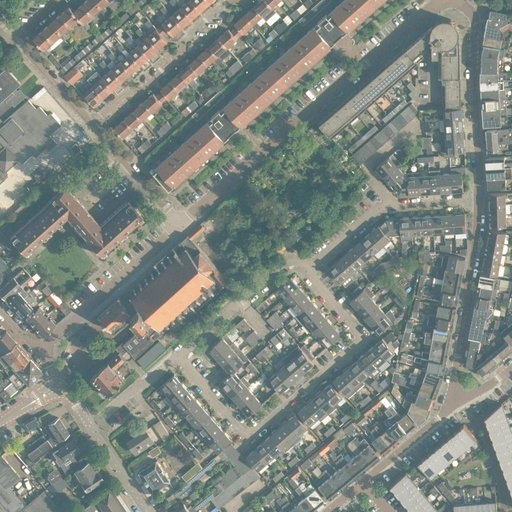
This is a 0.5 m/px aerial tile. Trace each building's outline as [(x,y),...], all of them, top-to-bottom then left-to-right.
[(83,0),(74,8),(85,21),(109,0),(83,0)] [(228,101),(230,103),(203,127),(201,125),(200,126),(202,128),(184,144),(182,142),(180,144),(182,146),(164,162),(162,160),(161,161),(162,163),(153,172),(169,189),(175,184),(174,182),(221,140),(223,141),(229,136),(228,135),(235,129),(236,129),(242,124),(241,122),(328,45),(329,46),(336,41),(335,40),(342,34),(343,34),(349,29),(348,27),(378,0),(345,0),(338,7),(336,4),(335,6),(337,8),(310,32),(308,30),(307,31),(309,33),(291,49),(289,47),(287,48),(289,50),(271,67),(269,64),(267,66),(269,68),(251,84),(249,82),(248,84),(249,86),(231,102),(230,100),(228,101)] [(265,0),(260,0),(254,6),(262,15),(266,20),(276,11),(272,7),(265,0)] [(319,0),(298,19),(302,24),(329,0),(319,0)] [(68,5),(35,35),(46,48),(79,17),(68,5)] [(254,6),(244,15),(252,24),(262,15),(254,6)] [(508,19),(509,13),(490,9),(489,17),(487,18),(484,36),(502,39),(504,31),(511,25),(508,19)] [(255,27),(252,24),(244,15),(234,23),(245,36),(255,27)] [(282,19),(287,25),(291,21),(286,15),(282,19)] [(441,45),(442,76),(460,76),(459,31),(447,18),(432,26),(431,26),(405,48),(405,47),(404,47),(417,62),(418,62),(417,61),(423,56),(421,54),(426,49),(432,44),(436,44),(438,42),(441,45)] [(230,31),(228,29),(218,37),(227,47),(240,35),(235,28),(230,31)] [(156,29),(147,37),(157,49),(167,40),(156,29)] [(484,36),(482,44),(504,49),(508,49),(509,40),(502,39),(484,36)] [(157,49),(147,37),(138,45),(148,57),(157,49)] [(231,51),(227,47),(218,37),(209,46),(217,55),(221,60),(231,51)] [(265,44),(259,38),(252,44),(258,51),(265,44)] [(75,55),(78,58),(92,46),(89,43),(75,55)] [(503,56),(504,49),(482,44),(480,54),(498,56),(503,56)] [(138,45),(129,53),(139,65),(148,57),(138,45)] [(209,46),(199,55),(207,64),(217,55),(209,46)] [(404,47),(396,55),(409,70),(417,62),(404,47)] [(245,62),(253,56),(249,51),(241,58),(245,62)] [(139,65),(129,53),(119,61),(130,73),(139,65)] [(503,56),(498,56),(480,54),(480,63),(503,64),(503,56)] [(70,55),(59,65),(65,71),(75,61),(70,55)] [(199,55),(189,63),(198,73),(200,75),(204,72),(201,69),(207,64),(199,55)] [(400,77),(409,70),(396,55),(387,62),(400,77)] [(84,64),(81,60),(75,66),(78,69),(84,64)] [(119,61),(110,69),(121,81),(130,73),(119,61)] [(391,85),(400,77),(387,62),(378,70),(391,85)] [(189,63),(180,72),(188,81),(194,88),(198,84),(192,78),(198,73),(189,63)] [(233,63),(228,68),(229,69),(233,73),(236,70),(238,69),(233,63)] [(498,73),(503,73),(503,64),(480,63),(480,72),(498,73)] [(0,124),(2,122),(0,119),(0,114),(9,106),(11,104),(13,106),(25,96),(18,88),(16,90),(14,87),(19,83),(5,66),(0,70),(0,124)] [(72,83),(82,74),(75,66),(64,75),(72,83)] [(121,81),(110,69),(101,77),(112,89),(121,81)] [(378,70),(370,77),(383,92),(391,85),(378,70)] [(180,72),(170,80),(178,90),(188,81),(180,72)] [(498,73),(480,72),(480,81),(498,80),(503,80),(503,73),(498,73)] [(442,76),(442,77),(445,77),(445,86),(460,86),(460,76),(442,76)] [(101,77),(92,85),(103,97),(112,89),(101,77)] [(374,100),(383,92),(370,77),(361,85),(374,100)] [(168,99),(178,90),(170,80),(160,89),(168,99)] [(498,80),(480,81),(480,90),(498,89),(503,88),(503,80),(498,80)] [(407,85),(412,90),(416,95),(416,88),(410,82),(407,85)] [(86,97),(94,106),(103,97),(92,85),(82,95),(85,98),(86,97)] [(366,107),(374,100),(361,85),(353,92),(366,107)] [(445,86),(445,96),(460,96),(460,86),(445,86)] [(503,88),(498,89),(480,90),(481,99),(504,97),(504,88),(503,88)] [(224,95),(219,89),(191,114),(196,120),(224,95)] [(155,96),(153,93),(144,101),(152,111),(165,99),(159,92),(155,96)] [(357,115),(366,107),(353,92),(344,100),(357,115)] [(460,106),(460,96),(445,96),(445,107),(460,106)] [(481,99),(482,108),(505,106),(504,97),(481,99)] [(60,124),(50,113),(47,115),(39,106),(36,109),(27,100),(0,124),(0,182),(4,178),(3,177),(6,175),(7,176),(7,175),(6,174),(7,173),(5,171),(18,160),(21,163),(31,153),(34,156),(45,147),(47,150),(56,143),(48,134),(60,124)] [(348,122),(357,115),(344,100),(335,107),(348,122)] [(142,120),(152,111),(144,101),(133,110),(142,120)] [(194,108),(190,103),(180,112),(184,116),(194,108)] [(417,114),(409,105),(404,109),(412,118),(417,114)] [(506,115),(505,106),(482,108),(482,117),(506,115)] [(340,130),(348,122),(335,107),(327,115),(340,130)] [(444,120),(462,118),(461,107),(443,108),(444,120)] [(404,109),(400,113),(408,122),(412,118),(404,109)] [(132,128),(142,120),(133,110),(124,119),(132,128)] [(403,126),(408,122),(400,113),(396,117),(403,126)] [(331,138),(340,130),(327,115),(318,123),(331,138)] [(506,121),(506,115),(482,117),(483,126),(506,124),(506,121)] [(399,130),(403,126),(396,117),(391,121),(399,130)] [(462,129),(462,118),(444,120),(440,120),(440,131),(444,130),(462,129)] [(121,139),(122,137),(132,128),(124,119),(114,128),(119,134),(118,135),(121,139)] [(391,121),(387,124),(395,133),(399,130),(391,121)] [(160,128),(157,131),(160,135),(167,129),(163,124),(159,128),(160,128)] [(390,137),(395,133),(387,124),(382,128),(390,137)] [(486,130),(487,151),(498,150),(498,142),(511,140),(511,127),(486,130)] [(386,141),(390,137),(382,128),(378,132),(386,141)] [(463,140),(462,129),(444,130),(445,141),(463,140)] [(378,132),(374,136),(382,145),(386,141),(378,132)] [(377,149),(382,145),(374,136),(369,140),(377,149)] [(369,140),(365,144),(373,153),(377,149),(369,140)] [(449,152),(455,152),(464,151),(463,140),(445,141),(446,152),(449,152)] [(69,147),(75,154),(80,149),(75,142),(69,147)] [(365,144),(364,144),(361,147),(368,156),(373,153),(365,144)] [(361,147),(356,151),(364,160),(368,156),(361,147)] [(360,164),(364,160),(356,151),(352,155),(360,164)] [(381,176),(382,175),(383,176),(396,165),(399,162),(392,154),(375,168),(378,171),(377,172),(381,176)] [(485,158),(486,168),(490,167),(504,166),(511,165),(511,161),(504,162),(504,156),(485,158)] [(383,176),(390,185),(403,173),(396,165),(383,176)] [(504,166),(490,167),(486,168),(487,178),(491,177),(511,177),(511,171),(505,171),(504,166)] [(407,176),(409,194),(412,194),(412,195),(418,195),(418,193),(419,193),(418,175),(418,172),(407,173),(407,176)] [(452,191),(463,190),(462,172),(450,173),(452,191)] [(408,194),(409,194),(407,176),(407,178),(405,178),(402,174),(403,173),(390,185),(391,184),(399,194),(408,193),(408,194)] [(441,192),(452,191),(450,173),(440,174),(441,192)] [(430,192),(429,174),(418,175),(419,193),(421,193),(421,194),(427,194),(427,193),(430,192)] [(440,174),(429,174),(430,192),(441,192),(440,174)] [(491,177),(487,178),(487,188),(505,187),(505,179),(511,178),(511,177),(491,177)] [(64,186),(9,236),(24,254),(31,248),(30,247),(33,244),(35,244),(66,216),(100,255),(142,217),(126,200),(99,224),(64,186)] [(13,211),(17,216),(41,194),(37,189),(13,211)] [(505,193),(487,193),(488,204),(505,204),(505,193)] [(505,215),(505,204),(488,204),(488,215),(505,215)] [(466,234),(465,213),(461,213),(461,212),(455,212),(455,214),(453,214),(455,232),(455,235),(458,236),(464,235),(466,234)] [(444,232),(455,232),(453,214),(443,215),(444,232)] [(422,234),(433,233),(432,215),(421,216),(422,234)] [(432,215),(433,233),(444,232),(443,215),(432,215)] [(505,215),(488,215),(488,226),(506,226),(505,215)] [(410,217),(412,235),(422,234),(421,216),(410,217)] [(400,236),(412,235),(410,217),(399,218),(399,220),(400,220),(401,233),(400,233),(400,236)] [(378,225),(390,239),(390,238),(387,235),(389,234),(400,233),(401,233),(400,220),(399,220),(399,218),(387,218),(388,220),(386,220),(380,226),(378,225)] [(138,324),(140,323),(143,326),(154,340),(163,332),(160,329),(165,324),(168,328),(170,327),(166,323),(171,319),(174,323),(175,322),(172,318),(177,314),(180,318),(181,317),(178,313),(183,309),(186,312),(187,311),(184,307),(189,303),(195,310),(228,280),(192,239),(204,228),(200,223),(187,234),(173,247),(173,246),(153,264),(159,270),(155,275),(151,271),(150,272),(154,276),(149,280),(145,276),(144,277),(147,281),(143,285),(139,282),(138,283),(142,286),(137,290),(134,287),(133,288),(136,291),(124,302),(118,297),(99,315),(98,314),(97,315),(111,330),(131,312),(135,316),(133,318),(133,319),(136,317),(140,322),(138,324)] [(382,246),(390,239),(378,225),(370,232),(382,246)] [(505,232),(488,229),(486,239),(503,243),(505,232)] [(0,240),(13,255),(17,251),(0,230),(0,240)] [(373,253),(382,246),(370,232),(362,239),(373,253)] [(362,239),(354,246),(365,260),(373,253),(362,239)] [(486,239),(484,250),(501,253),(503,243),(486,239)] [(357,267),(365,260),(354,246),(345,253),(357,267)] [(484,250),(482,261),(499,264),(501,253),(484,250)] [(349,274),(357,267),(345,253),(337,261),(349,274)] [(443,254),(441,266),(463,270),(465,258),(443,254)] [(22,266),(26,262),(22,257),(21,257),(17,261),(22,266)] [(337,261),(329,268),(344,285),(352,278),(337,261)] [(499,264),(482,261),(480,272),(497,275),(499,264)] [(11,268),(16,273),(22,267),(18,262),(11,268)] [(377,266),(373,269),(377,273),(380,269),(382,272),(387,268),(381,262),(377,266)] [(438,268),(436,277),(443,279),(460,282),(463,270),(441,266),(436,265),(436,268),(438,268)] [(0,294),(5,300),(16,290),(20,287),(23,284),(19,280),(27,273),(22,267),(16,273),(5,282),(0,286),(0,294)] [(480,274),(478,285),(482,285),(494,288),(498,288),(500,278),(480,274)] [(379,282),(383,286),(386,283),(379,275),(375,278),(379,282)] [(277,288),(284,297),(298,285),(291,277),(277,288)] [(458,293),(460,282),(443,279),(442,284),(433,282),(432,287),(458,293)] [(298,285),(284,297),(291,305),(305,293),(298,285)] [(494,288),(482,285),(478,285),(476,295),(490,297),(492,290),(494,290),(494,288)] [(35,286),(27,294),(19,301),(19,302),(12,308),(20,317),(32,308),(31,307),(37,302),(33,297),(36,294),(35,292),(38,290),(35,286)] [(362,289),(359,286),(351,293),(354,297),(362,289)] [(27,294),(20,287),(16,290),(5,300),(12,308),(19,302),(19,301),(27,294)] [(439,300),(456,304),(458,293),(432,287),(430,293),(440,295),(439,300)] [(362,289),(354,297),(350,300),(357,309),(370,297),(363,288),(362,289)] [(59,299),(53,292),(47,297),(53,304),(59,299)] [(291,305),(298,313),(312,301),(305,293),(291,305)] [(494,309),(496,298),(490,297),(476,295),(474,305),(494,309)] [(377,305),(370,297),(357,309),(364,317),(377,305)] [(265,299),(256,307),(260,312),(269,304),(265,299)] [(65,315),(70,311),(61,301),(56,305),(65,315)] [(319,309),(312,301),(298,313),(295,316),(302,324),(306,321),(319,309)] [(431,314),(454,318),(456,307),(433,303),(431,314)] [(364,317),(371,325),(385,313),(377,305),(364,317)] [(492,319),(494,309),(474,305),(472,315),(485,318),(492,319)] [(25,318),(31,325),(36,320),(37,322),(46,314),(38,306),(25,318)] [(326,318),(319,309),(306,321),(302,324),(309,332),(313,329),(326,318)] [(391,312),(391,311),(389,309),(385,313),(371,325),(378,333),(395,319),(395,318),(394,317),(394,316),(393,314),(392,313),(391,312)] [(275,311),(266,319),(270,324),(279,316),(275,311)] [(434,326),(452,329),(454,318),(431,314),(429,313),(427,324),(434,326)] [(36,320),(31,325),(31,326),(33,329),(34,328),(41,336),(55,324),(46,314),(37,322),(36,320)] [(472,315),(468,337),(480,340),(490,341),(494,327),(491,327),(490,329),(488,328),(488,332),(482,331),(485,318),(472,315)] [(283,320),(279,316),(270,324),(274,328),(283,320)] [(242,327),(245,331),(250,326),(243,318),(234,326),(238,330),(242,327)] [(313,329),(320,338),(333,326),(326,318),(313,329)] [(407,323),(405,331),(411,332),(413,325),(407,323)] [(134,357),(154,340),(143,326),(124,343),(122,341),(115,347),(118,351),(90,376),(99,386),(99,390),(103,394),(107,394),(107,395),(125,378),(115,367),(125,358),(130,359),(133,355),(134,357)] [(327,346),(341,334),(333,326),(320,338),(327,346)] [(426,331),(425,335),(450,340),(452,329),(434,326),(433,332),(426,331)] [(503,336),(507,341),(511,346),(511,330),(508,326),(500,332),(503,336)] [(232,328),(227,334),(234,340),(239,335),(232,328)] [(5,330),(0,334),(0,354),(15,341),(5,330)] [(245,338),(249,342),(258,334),(254,330),(245,338)] [(383,337),(387,343),(394,337),(390,331),(383,337)] [(405,342),(409,343),(411,332),(405,331),(402,341),(405,342)] [(262,339),(258,334),(249,342),(252,347),(262,339)] [(447,351),(450,340),(425,335),(424,340),(431,341),(430,347),(447,351)] [(208,348),(216,357),(229,345),(222,336),(208,348)] [(475,366),(480,340),(468,337),(463,364),(475,366)] [(382,338),(374,345),(386,359),(394,351),(382,338)] [(0,367),(6,362),(7,362),(15,355),(14,354),(20,348),(15,341),(0,354),(0,367)] [(144,368),(166,349),(158,341),(137,360),(144,368)] [(511,346),(507,341),(491,354),(499,363),(511,352),(511,346)] [(229,345),(216,357),(223,365),(236,353),(229,345)] [(289,352),(293,357),(305,370),(306,369),(307,370),(311,367),(311,366),(314,363),(307,356),(304,352),(300,347),(298,345),(289,352)] [(366,352),(377,366),(386,359),(374,345),(366,352)] [(445,361),(447,351),(430,347),(429,353),(415,351),(414,355),(415,355),(421,357),(445,361)] [(0,381),(2,380),(0,376),(3,375),(0,372),(3,369),(8,375),(14,370),(29,357),(20,348),(14,354),(15,355),(7,362),(6,362),(0,367),(0,381)] [(297,378),(305,370),(293,357),(289,352),(281,359),(285,364),(297,378)] [(369,373),(377,366),(366,352),(357,359),(369,373)] [(223,365),(230,373),(233,370),(233,371),(244,361),(236,353),(223,365)] [(483,376),(499,363),(491,354),(476,367),(483,376)] [(426,369),(443,372),(445,361),(421,357),(415,355),(414,360),(427,362),(426,369)] [(0,381),(0,394),(5,401),(19,389),(19,390),(20,390),(39,373),(40,370),(29,357),(14,370),(8,375),(2,380),(0,381)] [(361,380),(369,373),(357,359),(349,366),(361,380)] [(289,385),(297,378),(285,364),(277,371),(289,385)] [(349,366),(341,373),(353,387),(356,390),(364,383),(361,380),(349,366)] [(439,386),(443,376),(427,370),(426,370),(421,369),(419,374),(412,372),(412,374),(409,373),(408,376),(411,377),(439,386)] [(230,373),(219,382),(226,390),(240,378),(233,371),(233,370),(230,373)] [(270,381),(274,385),(280,392),(289,385),(277,371),(269,378),(270,381)] [(391,381),(397,383),(399,376),(400,374),(394,372),(391,381)] [(356,390),(353,387),(341,373),(333,381),(348,398),(356,390)] [(160,386),(167,394),(181,382),(174,374),(160,386)] [(243,376),(240,378),(226,390),(234,398),(247,386),(250,384),(243,376)] [(419,390),(435,396),(439,386),(411,377),(409,383),(420,386),(419,390)] [(167,394),(175,402),(188,390),(181,382),(167,394)] [(331,383),(322,390),(328,396),(334,403),(337,407),(339,404),(337,401),(342,396),(331,383)] [(427,417),(430,407),(405,397),(394,385),(391,391),(416,421),(418,424),(423,420),(422,419),(425,416),(427,417)] [(234,398),(241,406),(254,395),(247,386),(234,398)] [(387,389),(378,396),(382,402),(384,403),(393,396),(387,389)] [(195,399),(193,396),(188,390),(175,402),(182,410),(195,399)] [(337,407),(334,403),(328,396),(322,390),(314,397),(326,411),(328,414),(337,407)] [(406,392),(405,397),(430,407),(431,407),(435,396),(419,390),(417,395),(406,392)] [(254,395),(241,406),(248,415),(262,403),(254,395)] [(378,396),(370,404),(374,409),(382,402),(378,396)] [(328,414),(326,411),(314,397),(312,399),(311,398),(306,402),(307,403),(306,404),(318,418),(320,421),(328,414)] [(511,404),(511,403),(511,398),(511,397),(502,401),(505,410),(511,408),(511,404)] [(182,410),(189,418),(202,407),(195,399),(182,410)] [(484,417),(487,424),(506,417),(506,416),(503,408),(501,403),(492,410),(493,411),(490,413),(490,412),(484,417)] [(297,411),(309,425),(318,418),(306,404),(297,411)] [(367,414),(374,409),(370,404),(363,409),(367,414)] [(189,418),(196,427),(209,415),(208,414),(209,413),(205,408),(204,409),(202,407),(189,418)] [(389,417),(394,422),(389,426),(400,440),(408,433),(392,414),(389,409),(387,408),(384,411),(389,417)] [(396,411),(392,414),(408,433),(417,426),(406,413),(401,417),(396,411)] [(295,413),(287,421),(299,434),(307,427),(295,413)] [(367,417),(363,413),(354,420),(358,424),(367,417)] [(209,415),(196,427),(194,429),(201,437),(217,423),(215,421),(216,420),(212,415),(211,416),(209,415)] [(39,424),(38,423),(34,416),(23,423),(27,430),(39,424)] [(68,433),(58,417),(48,424),(44,427),(50,436),(48,438),(54,447),(68,437),(66,434),(68,433)] [(490,433),(490,434),(510,427),(509,426),(507,418),(506,417),(487,424),(489,430),(490,433)] [(170,436),(159,420),(153,424),(164,441),(170,436)] [(301,437),(299,434),(287,421),(286,422),(285,421),(280,425),(281,426),(279,428),(290,441),(293,444),(301,437)] [(372,425),(374,427),(391,447),(400,440),(389,426),(384,430),(376,422),(372,425)] [(208,445),(210,443),(224,431),(217,423),(201,437),(208,445)] [(355,427),(352,423),(343,430),(346,433),(347,434),(355,427)] [(457,429),(457,430),(469,445),(470,444),(475,440),(476,439),(463,424),(459,428),(460,428),(458,430),(457,429)] [(371,440),(383,454),(391,447),(374,427),(370,430),(375,437),(371,440)] [(493,443),(494,443),(511,436),(511,433),(510,428),(510,427),(490,434),(492,440),(493,439),(494,443),(493,443)] [(272,434),(270,435),(282,449),(285,452),(293,444),(290,441),(279,428),(276,430),(275,429),(271,433),(272,434)] [(337,440),(346,433),(343,430),(342,428),(333,435),(337,440)] [(135,453),(145,446),(154,441),(146,429),(127,441),(135,453)] [(451,435),(450,435),(463,450),(464,450),(463,450),(468,445),(469,446),(469,445),(457,430),(453,433),(451,435)] [(231,439),(224,431),(210,443),(217,451),(231,439)] [(45,439),(42,435),(27,445),(30,450),(26,452),(32,461),(38,457),(38,456),(51,447),(50,445),(51,445),(49,442),(46,438),(45,439)] [(274,456),(282,449),(270,435),(262,442),(274,456)] [(325,442),(326,443),(329,446),(337,440),(333,435),(325,442)] [(456,456),(457,455),(462,451),(463,450),(450,435),(446,438),(447,439),(445,440),(444,440),(456,456)] [(511,436),(494,443),(496,449),(498,452),(497,453),(511,448),(511,436)] [(355,437),(352,440),(371,464),(380,457),(369,443),(364,448),(355,437)] [(72,439),(72,438),(53,451),(57,457),(56,458),(65,471),(73,463),(76,461),(71,454),(79,449),(76,444),(76,442),(74,439),(72,439)] [(352,440),(348,443),(357,453),(352,458),(363,471),(371,464),(352,440)] [(438,445),(437,446),(450,461),(451,461),(451,460),(455,456),(456,456),(444,440),(440,444),(438,446),(438,445)] [(262,442),(254,449),(266,463),(274,456),(262,442)] [(223,449),(237,465),(213,482),(220,491),(223,488),(228,485),(233,481),(238,478),(242,474),(247,471),(252,467),(231,443),(223,449)] [(329,446),(326,443),(318,450),(321,454),(330,447),(329,446)] [(149,451),(153,457),(160,451),(157,446),(149,451)] [(431,451),(443,467),(444,466),(449,462),(450,461),(437,446),(433,449),(434,450),(432,451),(431,451)] [(501,462),(501,463),(511,459),(511,448),(497,453),(499,459),(500,459),(501,462)] [(254,449),(246,456),(258,470),(266,463),(254,449)] [(309,457),(312,461),(321,454),(318,450),(313,455),(309,457)] [(328,453),(335,462),(339,459),(331,450),(328,453)] [(438,471),(443,467),(431,451),(427,455),(425,457),(425,456),(424,457),(437,472),(438,471)] [(337,457),(339,459),(354,478),(363,471),(352,458),(347,462),(341,454),(337,457)] [(0,455),(0,481),(5,487),(8,485),(19,476),(0,455)] [(27,455),(23,459),(28,465),(33,462),(27,455)] [(419,462),(418,462),(417,462),(430,478),(431,477),(436,473),(437,472),(424,457),(420,460),(421,461),(419,462)] [(80,458),(76,461),(73,463),(78,469),(74,472),(81,482),(86,490),(102,479),(97,471),(95,473),(88,462),(84,465),(80,458)] [(304,469),(311,463),(308,459),(301,464),(304,469)] [(346,485),(354,478),(339,459),(335,462),(340,467),(335,472),(346,485)] [(504,472),(504,473),(511,469),(511,459),(501,463),(503,469),(504,469),(505,472),(504,472)] [(170,480),(157,460),(140,471),(139,471),(138,473),(139,473),(152,491),(151,492),(153,492),(153,491),(170,480)] [(197,462),(181,476),(186,481),(202,467),(197,462)] [(317,466),(312,470),(318,477),(319,476),(323,481),(318,486),(329,499),(338,492),(322,473),(317,466)] [(260,476),(252,467),(247,471),(254,480),(260,476)] [(301,471),(298,467),(289,474),(293,478),(301,471)] [(47,474),(51,482),(61,476),(57,468),(47,474)] [(325,470),(322,473),(338,492),(346,485),(335,472),(330,476),(325,470)] [(254,480),(247,471),(242,474),(249,484),(254,480)] [(396,493),(397,494),(413,481),(412,480),(407,474),(407,473),(406,472),(390,486),(394,491),(394,490),(397,493),(396,493)] [(249,484),(242,474),(238,478),(245,488),(249,484)] [(68,484),(62,476),(52,483),(53,484),(58,491),(68,484)] [(288,480),(303,498),(298,502),(305,511),(313,511),(318,509),(298,485),(292,477),(288,480)] [(245,488),(238,478),(233,481),(240,491),(245,488)] [(0,511),(19,511),(26,506),(8,485),(5,487),(0,481),(0,511)] [(240,491),(233,481),(228,485),(236,495),(240,491)] [(403,501),(403,502),(419,488),(418,488),(413,482),(413,481),(397,494),(401,499),(401,498),(403,501)] [(192,489),(187,482),(159,504),(163,509),(192,489)] [(52,495),(58,491),(53,484),(52,483),(46,487),(52,495)] [(302,483),(298,485),(318,509),(326,502),(313,486),(308,490),(302,483)] [(236,495),(228,485),(223,488),(231,498),(236,495)] [(271,487),(270,488),(262,495),(265,499),(275,491),(271,487)] [(231,498),(223,488),(220,491),(219,492),(226,502),(231,498)] [(420,489),(419,488),(403,502),(407,507),(408,506),(410,509),(409,509),(410,510),(426,496),(425,496),(420,490),(420,489)] [(26,506),(19,511),(124,511),(120,505),(111,493),(109,489),(107,490),(107,489),(95,498),(78,511),(60,511),(43,491),(26,506)] [(192,511),(210,498),(213,496),(210,492),(192,507),(191,505),(187,508),(183,503),(171,511),(192,511)] [(219,492),(214,495),(222,505),(226,502),(219,492)] [(218,508),(222,505),(214,495),(213,496),(210,498),(218,508)] [(291,511),(305,511),(298,502),(295,499),(290,503),(284,496),(281,499),(291,511)] [(423,511),(433,504),(432,504),(427,497),(426,496),(410,510),(411,511),(423,511)] [(291,511),(281,499),(280,498),(276,501),(285,511),(291,511)] [(494,500),(494,501),(486,501),(485,501),(485,511),(496,511),(496,500),(494,500)] [(485,511),(485,501),(484,501),(476,502),(474,502),(475,511),(485,511)] [(475,511),(474,502),(473,502),(465,503),(464,503),(464,511),(475,511)] [(464,511),(464,503),(463,503),(455,504),(453,504),(453,511),(464,511)]
